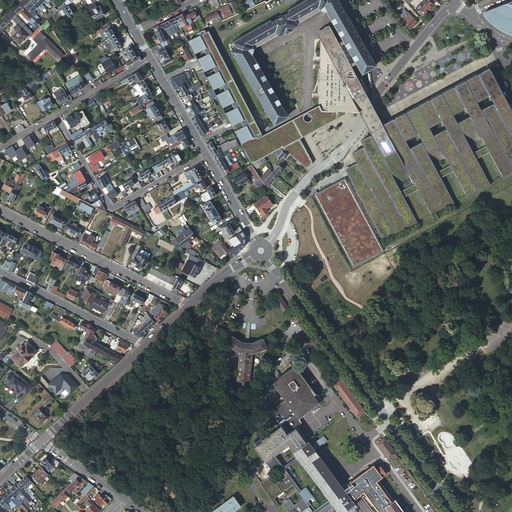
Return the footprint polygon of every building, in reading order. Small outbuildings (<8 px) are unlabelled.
[(41,4),(37,0),(31,0),(30,1),(39,9),(41,11),(44,7),(41,4)] [(304,0),(288,10),(289,12),(281,16),(281,15),(278,17),(279,18),(271,22),(270,20),(233,41),(233,42),(229,44),(229,45),(231,49),(231,51),(231,52),(232,53),(232,54),(233,55),(234,56),(235,58),(236,57),(238,61),(274,124),(289,115),(287,113),(270,83),(263,71),(256,58),(253,54),(253,51),(255,47),(277,34),(278,36),(288,30),(297,25),(295,23),(319,9),(323,10),(326,11),(329,16),(337,29),(345,43),(354,59),(354,60),(356,63),(360,70),(361,73),(375,65),(374,62),(368,52),(363,45),(339,2),(339,3),(337,0),(304,0)] [(423,5),(419,10),(418,12),(423,16),(433,3),(429,0),(422,0),(422,1),(425,4),(423,5)] [(498,29),(507,34),(511,35),(511,0),(510,0),(485,11),(486,13),(485,14),(484,15),(485,17),(487,19),(489,21),(493,25),(498,29)] [(39,9),(30,1),(23,8),(32,17),(36,13),(37,14),(38,12),(37,11),(39,9)] [(228,3),(233,13),(239,11),(234,1),(228,3)] [(97,7),(94,2),(92,4),(84,8),(85,10),(87,8),(94,20),(105,14),(104,13),(105,12),(103,9),(102,10),(100,5),(97,7)] [(62,5),(59,8),(65,19),(73,14),(68,5),(66,6),(65,5),(63,6),(62,5)] [(217,11),(221,19),(232,14),(231,12),(228,5),(217,10),(217,11)] [(195,7),(192,8),(193,11),(185,15),(187,20),(189,23),(190,23),(192,22),(191,19),(199,15),(195,7)] [(32,17),(23,8),(19,12),(27,20),(28,20),(31,23),(34,20),(32,17)] [(212,23),(219,20),(221,19),(217,11),(204,17),(206,21),(202,22),(203,24),(204,27),(208,25),(206,21),(211,19),(212,23)] [(406,25),(410,29),(418,22),(408,11),(402,17),(408,23),(406,25)] [(183,13),(180,14),(184,23),(185,25),(186,26),(190,24),(190,23),(189,23),(187,20),(185,15),(183,13)] [(180,14),(175,17),(179,25),(184,23),(180,14)] [(29,37),(33,34),(31,32),(33,30),(31,27),(29,29),(16,16),(12,19),(20,28),(27,36),(29,37)] [(175,17),(170,19),(174,27),(175,29),(176,30),(177,32),(179,31),(177,26),(179,25),(175,17)] [(170,19),(166,21),(170,30),(174,27),(170,19)] [(160,24),(166,35),(170,33),(168,30),(170,30),(166,21),(160,24)] [(107,23),(90,33),(92,36),(99,33),(102,30),(104,29),(109,26),(107,23)] [(151,47),(153,51),(154,50),(163,46),(170,43),(168,38),(165,39),(158,25),(153,27),(160,42),(166,40),(167,42),(161,44),(158,46),(158,44),(151,47)] [(363,92),(349,67),(354,65),(356,63),(354,60),(354,59),(345,43),(340,46),(328,25),(316,32),(319,37),(321,40),(321,41),(320,57),(320,58),(320,60),(320,65),(320,67),(319,69),(318,93),(318,95),(318,97),(318,110),(316,111),(314,107),(310,109),(316,120),(320,127),(335,119),(336,112),(337,112),(336,112),(336,111),(336,109),(341,109),(345,109),(345,111),(345,113),(346,113),(358,107),(367,95),(365,91),(363,92)] [(114,34),(111,29),(110,29),(109,26),(104,29),(105,32),(108,36),(108,37),(114,34)] [(19,44),(27,36),(20,28),(11,37),(19,44)] [(103,39),(108,36),(105,32),(104,29),(102,30),(99,33),(103,39)] [(200,34),(187,41),(194,53),(203,49),(203,48),(204,50),(203,50),(205,53),(206,54),(217,49),(216,47),(217,47),(208,30),(200,34)] [(37,45),(26,55),(31,61),(43,49),(46,49),(58,61),(63,56),(40,32),(32,39),(37,45)] [(120,45),(114,34),(108,37),(113,45),(115,48),(116,50),(117,51),(121,48),(120,45)] [(136,57),(130,46),(118,53),(120,57),(127,53),(131,60),(136,57)] [(154,50),(159,58),(167,53),(163,46),(154,50)] [(198,62),(200,65),(220,55),(221,57),(222,57),(219,52),(217,47),(216,47),(217,49),(206,54),(197,59),(198,62)] [(186,54),(188,60),(192,58),(187,49),(184,51),(186,54)] [(167,53),(159,58),(163,65),(171,60),(167,53)] [(220,55),(200,65),(212,88),(215,93),(230,123),(231,125),(241,120),(251,115),(250,113),(251,113),(222,57),(221,57),(220,55)] [(139,56),(136,57),(131,60),(116,69),(117,72),(124,68),(126,67),(127,69),(142,60),(139,56)] [(71,60),(70,58),(61,64),(65,70),(73,65),(71,60)] [(488,68),(477,74),(382,125),(381,124),(381,123),(380,124),(381,125),(376,128),(369,131),(370,134),(361,140),(363,143),(364,146),(352,152),(354,155),(355,159),(357,162),(345,169),(378,232),(385,244),(382,239),(416,221),(418,226),(419,226),(404,197),(419,190),(434,221),(432,217),(455,205),(457,208),(441,177),(453,171),(465,195),(489,182),(477,158),(489,152),(501,176),(511,169),(511,112),(491,74),(488,68)] [(132,83),(133,85),(137,83),(137,82),(142,78),(138,71),(132,74),(135,79),(136,81),(132,83)] [(477,74),(477,73),(381,124),(382,125),(477,74)] [(125,81),(127,83),(135,79),(132,74),(121,81),(122,83),(125,81)] [(179,88),(181,91),(189,86),(182,74),(178,76),(170,79),(170,81),(174,88),(176,87),(177,88),(179,88)] [(83,81),(80,76),(79,75),(65,83),(72,94),(86,86),(83,81)] [(36,79),(27,85),(29,89),(38,83),(36,79)] [(139,85),(144,94),(150,91),(143,79),(137,83),(133,85),(132,86),(134,88),(139,85)] [(193,91),(201,86),(199,81),(192,85),(189,86),(181,91),(183,96),(193,91)] [(27,85),(13,94),(11,95),(15,101),(19,99),(18,99),(17,96),(20,95),(21,97),(22,96),(25,101),(33,96),(30,91),(29,92),(28,90),(29,90),(29,89),(27,85)] [(58,102),(67,97),(62,88),(53,93),(58,102)] [(143,99),(139,101),(141,104),(153,97),(150,91),(144,94),(144,95),(142,97),(143,99)] [(183,96),(186,101),(195,96),(193,91),(183,96)] [(201,96),(200,94),(195,96),(186,101),(189,105),(199,101),(200,100),(199,98),(196,100),(195,99),(201,96)] [(362,116),(364,119),(367,126),(368,128),(369,131),(376,128),(381,125),(380,124),(381,123),(379,119),(377,116),(373,108),(372,104),(371,103),(369,98),(368,97),(367,95),(358,107),(360,110),(362,116)] [(93,98),(96,105),(101,102),(97,96),(93,98)] [(35,99),(45,117),(49,115),(46,110),(53,105),(49,97),(44,100),(43,98),(40,100),(38,97),(35,99)] [(90,109),(96,105),(93,98),(86,102),(90,109)] [(158,121),(163,118),(152,100),(147,103),(158,121)] [(189,105),(185,107),(188,112),(196,107),(197,106),(202,104),(201,102),(200,103),(199,101),(189,105)] [(1,105),(0,103),(0,115),(6,112),(7,113),(11,110),(7,102),(1,105)] [(138,105),(129,111),(132,115),(142,109),(139,104),(138,105)] [(196,107),(188,112),(190,116),(199,111),(196,107)] [(199,111),(190,116),(193,121),(201,116),(203,115),(202,112),(206,110),(205,108),(199,111)] [(316,120),(310,109),(302,114),(290,120),(291,123),(298,136),(299,138),(312,132),(320,127),(316,120)] [(336,112),(335,119),(341,116),(346,113),(345,113),(345,111),(345,109),(341,109),(336,109),(336,111),(336,112),(337,112),(336,112)] [(77,111),(62,120),(68,130),(76,125),(76,124),(79,122),(82,126),(89,122),(82,110),(78,113),(77,111)] [(241,120),(244,126),(254,120),(254,121),(255,122),(251,113),(250,113),(251,115),(241,120)] [(201,116),(193,121),(196,125),(204,120),(206,119),(207,118),(206,116),(203,118),(201,116)] [(196,125),(198,130),(206,125),(205,122),(208,120),(207,118),(206,119),(204,120),(196,125)] [(105,130),(107,133),(111,130),(108,124),(107,123),(105,119),(100,122),(105,130)] [(170,130),(164,120),(157,124),(163,135),(166,133),(170,130)] [(241,120),(231,125),(233,127),(234,130),(236,129),(244,126),(241,120)] [(291,123),(290,120),(278,126),(264,134),(262,135),(255,122),(254,121),(254,120),(244,126),(236,129),(234,130),(249,159),(252,164),(260,160),(263,158),(272,153),(276,150),(281,147),(307,169),(312,162),(299,138),(298,136),(291,123)] [(53,121),(41,128),(44,133),(46,131),(46,132),(57,126),(53,121)] [(99,133),(105,130),(100,122),(92,126),(95,132),(97,135),(98,136),(101,135),(99,133)] [(198,130),(201,134),(203,133),(210,130),(208,128),(206,125),(198,130)] [(92,134),(95,140),(99,137),(98,136),(97,135),(95,132),(92,126),(89,129),(92,134)] [(81,129),(71,135),(73,138),(80,134),(83,132),(81,129)] [(176,141),(185,136),(181,130),(173,135),(168,138),(166,133),(163,135),(159,137),(162,142),(165,140),(169,146),(172,144),(176,141)] [(87,136),(84,131),(83,132),(80,134),(73,138),(76,143),(82,139),(83,139),(87,136)] [(27,148),(34,145),(29,135),(22,139),(27,148)] [(91,144),(87,136),(83,139),(82,139),(86,147),(91,144)] [(190,145),(185,136),(176,141),(172,144),(169,146),(171,149),(182,142),(185,148),(185,147),(190,145)] [(219,147),(214,139),(207,142),(206,143),(213,156),(221,152),(219,147)] [(239,144),(236,139),(229,142),(230,142),(232,147),(239,144)] [(67,143),(65,140),(56,146),(56,147),(54,148),(55,150),(62,146),(67,143)] [(117,140),(108,145),(111,151),(120,146),(117,140)] [(232,147),(230,142),(219,147),(221,152),(225,150),(231,148),(232,147)] [(21,147),(15,151),(12,145),(4,150),(10,159),(17,155),(20,160),(27,156),(21,147)] [(62,146),(55,150),(52,152),(55,157),(56,159),(64,155),(66,157),(67,156),(65,151),(62,146)] [(93,163),(104,157),(100,150),(88,158),(90,162),(92,161),(93,163)] [(279,154),(276,150),(272,153),(281,161),(287,154),(282,150),(279,154)] [(50,162),(56,159),(55,157),(52,152),(50,153),(46,155),(50,162)] [(176,167),(180,165),(178,162),(181,160),(177,152),(170,156),(176,167)] [(221,152),(213,156),(216,161),(224,156),(221,152)] [(173,169),(176,167),(170,156),(161,161),(164,166),(169,163),(173,169)] [(224,156),(216,161),(219,165),(227,161),(224,156)] [(161,161),(153,166),(159,177),(163,175),(160,170),(160,169),(164,166),(161,161)] [(219,165),(222,170),(229,165),(232,164),(231,162),(231,161),(230,161),(228,163),(227,161),(219,165)] [(222,170),(224,174),(232,170),(239,166),(237,161),(232,164),(229,165),(222,170)] [(72,170),(80,166),(78,162),(70,167),(72,170)] [(91,163),(88,165),(92,172),(99,168),(97,164),(93,166),(92,166),(91,163)] [(42,179),(46,176),(39,164),(34,166),(42,179)] [(251,165),(248,166),(256,180),(260,177),(252,164),(251,165)] [(272,172),(277,176),(283,167),(279,164),(272,172)] [(153,166),(144,171),(147,176),(151,174),(155,180),(159,177),(153,166)] [(190,182),(173,192),(174,195),(182,190),(195,183),(195,182),(201,178),(195,167),(184,173),(190,182)] [(265,184),(267,188),(277,176),(272,172),(269,167),(261,177),(265,184)] [(511,169),(501,176),(503,178),(511,173),(511,169)] [(74,186),(85,180),(79,170),(71,175),(74,181),(72,182),(74,186)] [(144,171),(137,175),(135,176),(136,178),(137,179),(137,178),(139,180),(140,180),(142,179),(147,176),(144,171)] [(237,176),(234,178),(238,185),(248,179),(244,172),(242,173),(241,171),(236,174),(237,176)] [(15,194),(20,185),(19,184),(24,174),(21,173),(19,175),(17,180),(9,196),(6,201),(11,204),(16,194),(15,194)] [(105,175),(97,180),(105,194),(113,189),(105,175)] [(136,178),(135,176),(127,181),(129,186),(134,184),(135,185),(136,184),(139,189),(142,187),(138,182),(138,181),(137,182),(135,178),(136,178)] [(256,180),(253,181),(258,189),(265,184),(260,177),(256,180)] [(8,181),(6,180),(2,188),(9,192),(13,184),(10,182),(12,179),(10,178),(8,181)] [(90,183),(87,178),(85,180),(74,186),(68,190),(66,191),(71,194),(80,189),(87,185),(90,183)] [(207,187),(202,179),(195,183),(182,190),(184,193),(186,196),(188,194),(187,191),(195,186),(196,189),(199,187),(201,190),(207,187)] [(316,194),(355,265),(352,267),(382,251),(343,179),(337,182),(338,184),(318,195),(315,190),(314,191),(316,194)] [(129,186),(127,181),(118,186),(120,190),(121,192),(124,197),(126,196),(125,194),(127,193),(124,189),(129,186)] [(63,182),(56,186),(61,189),(66,191),(68,190),(63,182)] [(489,182),(465,195),(467,197),(491,185),(489,182)] [(61,189),(56,186),(53,185),(50,191),(58,195),(59,193),(61,189)] [(118,186),(113,189),(105,194),(108,199),(111,197),(114,196),(114,197),(116,196),(115,195),(121,192),(120,190),(118,186)] [(216,195),(211,187),(200,193),(202,196),(205,194),(206,196),(209,195),(211,198),(216,195)] [(179,200),(178,200),(176,197),(184,193),(182,190),(174,195),(169,197),(170,199),(163,203),(166,208),(179,200)] [(71,194),(66,191),(64,195),(74,200),(76,196),(71,194)] [(97,197),(98,197),(95,192),(89,196),(90,198),(91,201),(94,199),(95,200),(98,198),(97,197)] [(267,194),(254,203),(262,215),(269,211),(267,208),(273,204),(267,194)] [(316,194),(313,195),(352,267),(355,265),(316,194)] [(97,207),(91,204),(82,200),(79,198),(77,202),(95,211),(96,210),(97,207)] [(145,204),(142,198),(138,200),(145,212),(151,209),(151,208),(148,202),(145,204)] [(101,209),(104,211),(105,210),(105,208),(99,199),(91,204),(97,207),(101,209)] [(204,210),(212,205),(210,200),(200,206),(201,208),(203,208),(204,210)] [(135,201),(123,208),(128,216),(140,209),(135,201)] [(166,208),(163,203),(162,203),(160,201),(156,203),(157,206),(153,209),(156,214),(166,208)] [(211,221),(219,216),(213,204),(212,205),(204,210),(211,221)] [(43,217),(48,208),(42,205),(41,207),(39,206),(38,208),(37,207),(34,213),(37,214),(36,216),(39,217),(40,216),(43,217)] [(186,220),(182,214),(178,217),(177,217),(181,224),(186,220)] [(61,227),(64,221),(60,218),(60,217),(58,216),(57,217),(53,215),(50,221),(61,227)] [(128,222),(113,215),(108,223),(115,226),(117,223),(125,227),(128,222)] [(222,220),(219,216),(211,221),(213,225),(222,220)] [(142,229),(128,222),(125,227),(118,243),(124,246),(126,242),(125,242),(131,230),(142,235),(142,234),(144,231),(142,229)] [(234,231),(228,222),(213,230),(215,233),(221,230),(223,232),(224,231),(227,236),(229,235),(231,234),(232,237),(242,230),(240,227),(234,231)] [(79,236),(81,230),(76,228),(78,225),(74,223),(73,226),(68,223),(65,229),(79,236)] [(86,229),(80,242),(90,247),(89,248),(93,251),(96,244),(96,243),(99,238),(95,236),(96,235),(92,233),(93,232),(90,231),(91,230),(89,229),(89,230),(86,229)] [(191,235),(193,234),(190,229),(175,239),(179,243),(186,239),(191,235)] [(245,236),(242,230),(232,237),(227,241),(223,244),(227,249),(228,248),(230,247),(229,246),(231,245),(230,243),(235,240),(237,243),(230,247),(235,253),(245,245),(244,243),(244,241),(243,240),(244,239),(245,236)] [(17,238),(6,232),(0,243),(0,245),(0,246),(1,244),(4,246),(7,239),(10,241),(8,245),(13,247),(17,238)] [(104,232),(96,248),(100,250),(108,235),(104,232)] [(189,243),(194,239),(191,235),(186,239),(189,243)] [(189,243),(186,239),(179,243),(175,246),(180,249),(184,246),(187,249),(191,246),(189,243)] [(225,254),(229,251),(227,249),(223,244),(222,242),(219,244),(219,243),(212,248),(221,259),(225,257),(224,255),(225,254)] [(27,255),(31,245),(27,243),(25,247),(23,246),(19,253),(22,254),(21,255),(25,258),(27,255)] [(36,247),(31,245),(27,255),(33,258),(36,253),(34,252),(36,247)] [(135,249),(130,258),(133,260),(132,262),(132,263),(135,265),(136,265),(136,264),(143,267),(149,254),(142,250),(141,252),(138,251),(135,249)] [(61,271),(67,259),(58,255),(59,254),(54,251),(51,257),(54,259),(57,260),(54,265),(58,267),(57,269),(61,271)] [(78,264),(69,259),(63,270),(69,273),(70,269),(75,271),(78,264)] [(4,262),(1,267),(7,270),(9,267),(10,265),(4,262)] [(191,263),(187,271),(190,272),(189,275),(194,278),(200,267),(192,263),(191,263)] [(85,269),(86,268),(80,265),(72,282),(75,284),(79,275),(86,279),(89,274),(86,273),(87,270),(85,269)] [(151,265),(144,277),(170,291),(171,289),(176,292),(181,281),(174,277),(172,276),(171,278),(152,269),(154,266),(151,265)] [(100,268),(96,266),(92,273),(91,276),(104,283),(108,275),(99,270),(100,268)] [(30,272),(26,280),(34,284),(38,277),(30,272)] [(1,278),(0,280),(0,289),(6,293),(9,288),(6,287),(8,282),(1,278)] [(117,295),(121,287),(107,280),(104,285),(108,287),(106,290),(117,295)] [(24,297),(27,291),(8,282),(6,287),(9,288),(6,293),(12,296),(13,295),(14,296),(16,292),(24,297)] [(313,283),(307,287),(318,306),(325,301),(313,283)] [(57,287),(53,285),(50,292),(63,299),(65,296),(57,291),(58,290),(56,289),(57,287)] [(82,294),(81,295),(85,297),(87,294),(90,295),(87,301),(87,302),(91,304),(97,294),(95,293),(97,290),(86,285),(83,291),(82,294)] [(78,297),(80,298),(81,295),(82,294),(79,293),(70,288),(66,296),(74,300),(77,294),(78,295),(78,297)] [(120,303),(125,306),(126,303),(125,302),(129,296),(131,292),(122,288),(119,294),(122,296),(120,300),(121,300),(120,303)] [(27,291),(24,297),(21,301),(23,302),(20,307),(29,312),(32,305),(28,302),(32,294),(27,291)] [(158,298),(150,293),(146,300),(143,305),(141,310),(145,312),(150,302),(155,305),(158,298)] [(80,298),(87,302),(87,301),(90,295),(87,294),(85,297),(81,295),(80,298)] [(141,304),(144,299),(134,294),(129,304),(133,306),(136,301),(141,304)] [(280,297),(275,301),(282,311),(288,307),(280,297)] [(96,298),(91,307),(102,313),(107,303),(96,298)] [(43,308),(50,312),(53,305),(46,301),(43,308)] [(13,309),(0,302),(0,310),(10,315),(13,309)] [(32,305),(29,311),(35,314),(38,308),(32,305)] [(166,306),(161,305),(151,313),(158,320),(169,309),(166,306)] [(65,311),(61,309),(57,316),(55,320),(71,329),(74,325),(74,324),(70,322),(70,321),(70,319),(67,318),(66,319),(65,319),(62,318),(62,319),(61,318),(61,317),(65,311)] [(143,318),(151,326),(155,323),(149,316),(148,317),(146,315),(143,318)] [(140,320),(139,321),(148,330),(151,326),(143,318),(140,320)] [(137,327),(144,334),(148,330),(139,321),(137,322),(139,324),(140,324),(137,327)] [(86,331),(83,335),(95,342),(97,339),(95,335),(93,334),(95,329),(82,322),(79,329),(83,331),(84,330),(86,331)] [(137,327),(131,333),(139,338),(144,334),(137,327)] [(95,350),(117,362),(123,357),(119,355),(109,349),(99,344),(95,342),(83,335),(81,334),(77,340),(89,347),(85,354),(92,357),(95,350)] [(242,341),(232,336),(226,344),(238,351),(240,351),(237,381),(249,383),(252,353),(254,353),(261,350),(262,352),(270,349),(268,344),(265,344),(263,339),(252,342),(242,341)] [(49,343),(63,358),(68,353),(55,338),(49,343)] [(74,347),(85,354),(89,347),(77,340),(74,347)] [(109,349),(119,355),(121,351),(123,352),(127,345),(117,340),(116,342),(113,341),(109,349)] [(19,366),(35,352),(31,347),(29,349),(24,343),(22,345),(21,344),(17,347),(18,349),(10,356),(19,366)] [(63,358),(71,367),(77,361),(69,353),(68,353),(63,358)] [(100,367),(95,361),(91,365),(90,364),(81,373),(89,381),(93,377),(98,373),(96,370),(100,367)] [(348,496),(343,488),(328,469),(333,465),(319,446),(320,445),(320,444),(320,443),(320,442),(320,441),(319,440),(317,440),(316,440),(315,441),(312,436),(306,440),(307,441),(305,443),(294,429),(302,423),(297,418),(318,402),(312,395),(314,393),(298,371),(296,373),(292,368),(279,377),(279,378),(272,383),(284,400),(265,415),(276,429),(262,440),(273,454),(287,444),(328,499),(333,505),(337,511),(341,511),(353,503),(348,496)] [(25,384),(9,372),(3,381),(8,384),(8,383),(9,382),(12,385),(11,386),(16,389),(18,387),(21,389),(25,384)] [(68,375),(61,375),(49,385),(57,393),(65,385),(66,387),(65,388),(70,393),(78,386),(68,375)] [(364,410),(341,380),(333,385),(356,416),(364,410)] [(18,387),(27,394),(31,388),(25,384),(21,389),(18,387)] [(46,403),(53,398),(49,394),(43,400),(46,403)] [(46,418),(40,410),(31,418),(38,425),(46,418)] [(358,416),(358,417),(361,421),(368,416),(365,412),(358,416)] [(396,454),(384,438),(377,443),(388,459),(396,454)] [(253,447),(269,468),(276,463),(286,476),(275,484),(269,476),(260,483),(272,499),(292,485),(302,498),(293,505),(289,499),(281,504),(287,511),(323,511),(333,505),(328,499),(326,501),(326,500),(314,510),(307,500),(311,497),(304,487),(299,491),(273,454),(262,440),(253,447)] [(52,461),(48,455),(40,462),(48,471),(53,467),(50,463),(52,461)] [(343,488),(348,496),(352,494),(354,497),(359,494),(359,493),(363,491),(377,510),(378,510),(379,511),(404,511),(394,498),(393,499),(378,479),(386,473),(380,465),(375,469),(372,471),(369,467),(367,465),(363,468),(365,471),(363,473),(362,472),(350,481),(351,482),(348,484),(347,483),(343,486),(344,487),(343,488)] [(48,475),(41,467),(32,475),(39,483),(48,475)] [(69,478),(72,482),(78,476),(75,473),(69,478)] [(32,483),(26,475),(22,479),(28,486),(32,483)] [(66,495),(72,491),(75,494),(79,490),(76,488),(78,487),(76,486),(80,483),(82,484),(86,481),(79,476),(78,476),(72,482),(62,491),(66,495)] [(165,478),(160,482),(172,498),(177,494),(165,478)] [(28,486),(22,479),(17,483),(29,497),(34,493),(28,486)] [(29,497),(17,483),(13,486),(20,494),(28,503),(32,499),(29,497)] [(85,494),(93,486),(90,484),(88,485),(81,493),(83,496),(85,494)] [(13,486),(12,485),(8,488),(10,489),(9,490),(16,497),(19,494),(20,494),(13,486)] [(95,487),(93,486),(85,494),(87,496),(95,487)] [(16,497),(9,490),(6,493),(16,505),(19,508),(22,504),(21,503),(16,497)] [(66,495),(62,491),(59,494),(60,494),(50,503),(54,508),(64,498),(65,500),(68,497),(66,495)] [(16,505),(6,493),(1,497),(12,508),(12,509),(16,505)] [(111,498),(106,495),(104,496),(102,493),(100,495),(97,498),(95,500),(100,506),(104,503),(105,504),(109,501),(108,500),(111,498)] [(19,494),(16,497),(21,503),(24,500),(19,494)] [(87,496),(85,494),(83,496),(76,503),(75,505),(81,511),(84,509),(80,504),(87,496)] [(229,496),(210,511),(209,511),(228,511),(236,506),(229,496)] [(0,503),(7,511),(8,511),(12,508),(1,497),(0,497),(0,503)] [(96,511),(99,510),(91,501),(88,504),(90,506),(86,510),(87,511),(96,511)]
